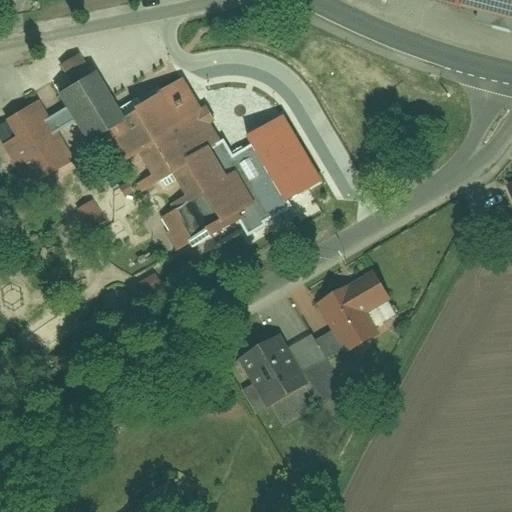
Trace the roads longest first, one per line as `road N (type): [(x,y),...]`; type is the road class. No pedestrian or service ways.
road 1 (residential): [(0,449),(428,197),(477,155),(511,91)]
road 2 (unknown): [(325,511),(481,225),(483,193),(467,166)]
road 3 (unclassified): [(0,45),(228,0)]
road 4 (tertiary): [(307,0),(406,44),(511,75)]
